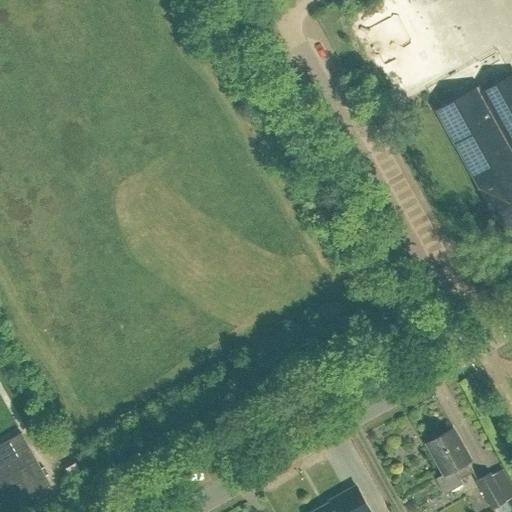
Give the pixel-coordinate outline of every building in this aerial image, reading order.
[(511,74),(481,92),(478,86),(438,109),(483,189),(482,190),(503,229),(511,224),(511,74)] [(471,460),(453,428),(428,442),(445,473),(436,478),(445,493),(464,483),(461,478),(474,471),(469,461),(471,460)] [(0,511),(52,483),(47,475),(49,474),(45,466),(42,467),(23,431),(0,443),(0,511)] [(75,462),(65,468),(69,474),(79,468),(76,462),(75,462)] [(511,497),(511,485),(502,468),(491,474),(489,471),(474,479),(493,511),(506,511),(510,510),(505,501),(511,497)] [(371,511),(356,485),(331,499),(332,501),(311,511),(371,511)]
